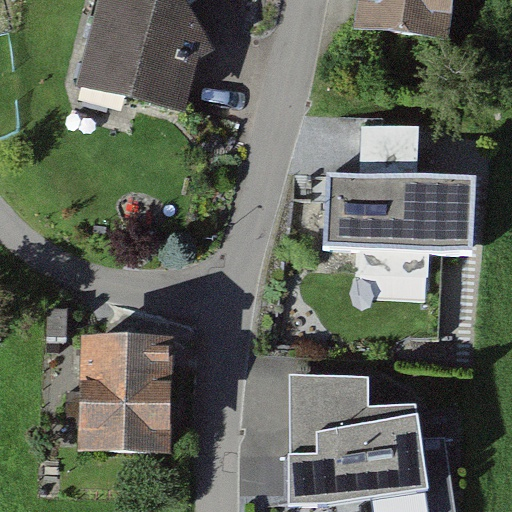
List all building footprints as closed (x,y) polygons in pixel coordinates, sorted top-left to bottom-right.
[(212,51),(189,13),(137,0),(109,0),(86,90),(176,114),(188,66),(212,51)] [(364,0),(362,24),(448,36),(453,0),(364,0)] [(327,174),(325,248),(473,251),(475,178),(327,174)] [(82,337),(79,452),(171,455),(174,339),(82,337)] [(328,504),(429,490),(417,407),(370,407),(370,377),(290,376),(290,504),(328,504)]
